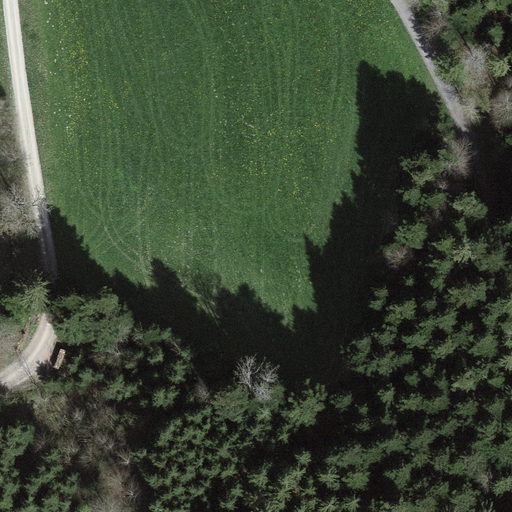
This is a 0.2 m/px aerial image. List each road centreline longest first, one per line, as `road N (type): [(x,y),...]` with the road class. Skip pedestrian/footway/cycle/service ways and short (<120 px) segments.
road 1 (track): [(0,382),(49,340),(53,292),(11,0)]
road 2 (track): [(511,276),(470,147),(398,0)]
